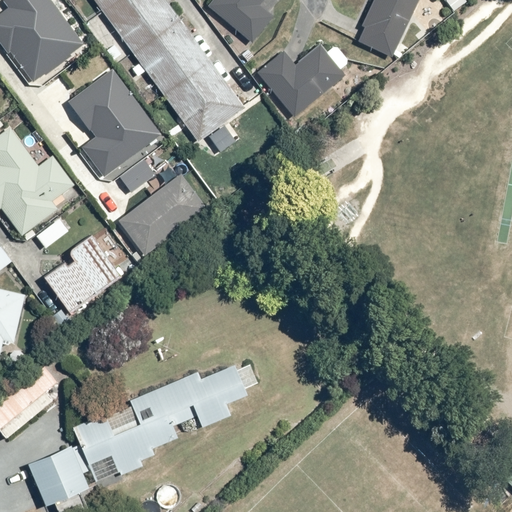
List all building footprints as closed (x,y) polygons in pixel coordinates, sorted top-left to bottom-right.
[(84,45),(49,0),(3,0),(9,9),(0,14),(0,38),(33,82),(84,45)] [(162,0),(90,0),(193,142),(241,108),(162,0)] [(209,0),(206,5),(251,41),(272,17),(258,6),(262,0),(209,0)] [(415,0),(369,0),(352,38),(388,54),(415,0)] [(281,50),(253,71),(290,116),(344,75),(319,44),(290,63),(281,50)] [(159,135),(109,69),(68,97),(96,138),(82,148),(102,177),(159,135)] [(42,164),(14,126),(0,134),(0,211),(6,207),(27,234),(62,208),(57,200),(78,183),(56,154),(42,164)] [(154,177),(143,161),(119,177),(130,193),(154,177)] [(185,173),(125,217),(150,255),(211,207),(185,173)] [(69,231),(59,217),(35,234),(45,247),(69,231)] [(125,275),(97,232),(71,251),(76,258),(46,277),(74,312),(125,275)] [(30,294),(0,286),(0,353),(3,354),(7,340),(18,343),(30,294)] [(86,443),(34,461),(52,506),(95,488),(89,473),(94,469),(99,480),(147,463),(146,458),(158,453),(156,448),(184,438),(180,425),(202,415),(207,425),(236,416),(232,405),(254,394),(239,363),(207,378),(203,370),(134,399),(143,416),(118,426),(110,410),(78,425),(86,443)] [(0,416),(0,431),(6,438),(49,401),(36,386),(0,416)] [(511,458),(502,469),(511,479),(511,458)]
